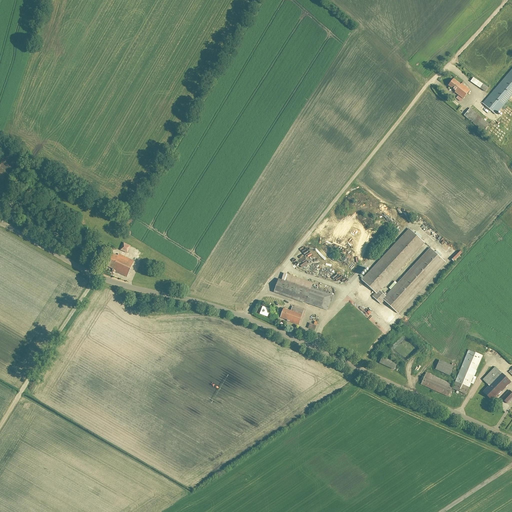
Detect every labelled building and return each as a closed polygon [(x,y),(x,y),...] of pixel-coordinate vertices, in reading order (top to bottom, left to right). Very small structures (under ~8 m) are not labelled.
[(511,93),(511,67),(483,102),(495,113),(511,93)] [(472,78),(469,80),(484,92),(486,89),(472,78)] [(466,90),(453,80),(449,86),(462,96),(466,90)] [(488,120),(472,106),(464,116),(480,129),(488,120)] [(425,244),(410,231),(363,282),(377,295),(374,298),(380,304),(384,301),(399,315),(446,264),(431,250),(387,297),(381,291),(425,244)] [(87,247),(78,243),(76,247),(84,252),(87,247)] [(106,266),(128,275),(129,275),(135,261),(118,254),(117,256),(111,254),(106,266)] [(315,282),(288,273),(284,283),(282,282),(281,282),(279,281),(275,293),(328,310),(334,294),(313,287),(315,282)] [(303,312),(292,307),(290,312),(284,309),(281,317),(298,324),(303,312)] [(480,356),(467,351),(454,385),(423,373),(418,386),(448,397),(451,389),(465,394),(480,356)] [(383,357),(380,363),(395,370),(399,361),(393,358),(391,362),(383,357)] [(438,360),(435,368),(450,374),(453,366),(438,360)] [(508,382),(494,369),(483,381),(488,385),(480,394),(491,403),(508,382)] [(511,397),(511,394),(508,391),(500,399),(505,404),(511,397)]
